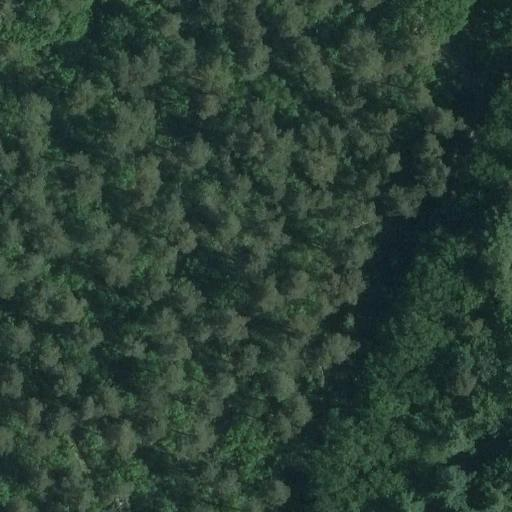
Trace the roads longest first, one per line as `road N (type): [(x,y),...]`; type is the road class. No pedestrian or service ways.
road 1 (track): [(340,511),(488,197),(465,186),(498,98)]
road 2 (track): [(498,98),(421,0)]
